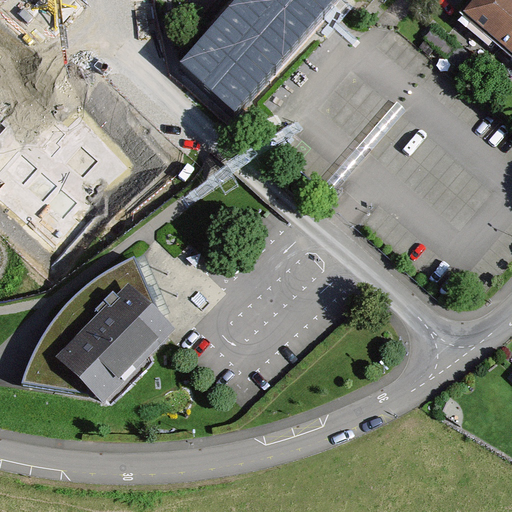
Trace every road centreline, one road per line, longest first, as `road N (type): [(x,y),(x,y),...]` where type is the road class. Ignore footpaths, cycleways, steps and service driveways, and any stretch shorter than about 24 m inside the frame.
road 1 (residential): [(0,450),(146,466),(286,446),(412,391),(511,312)]
road 2 (unknown): [(511,190),(390,70),(364,65),(320,115),(330,151),(442,242)]
